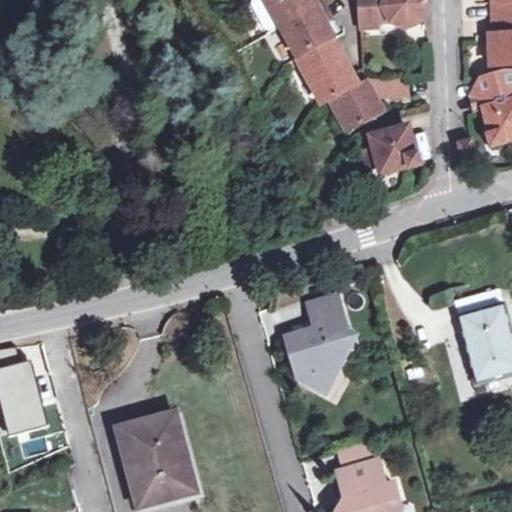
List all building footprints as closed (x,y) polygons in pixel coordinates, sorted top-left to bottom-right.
[(267,0),(299,59),(332,40),(334,39),(330,32),(329,30),(324,22),(312,0),(267,0)] [(320,0),(312,0),(324,22),(331,19),(320,0)] [(360,0),(361,26),(378,27),(378,21),(392,21),(400,26),(407,27),(417,25),(423,20),(426,15),(428,11),(428,4),(427,0),(360,0)] [(511,0),(496,0),(496,3),(497,19),(511,18),(511,0)] [(511,68),(511,18),(497,19),(494,19),(494,35),(488,35),(489,69),(511,68)] [(334,39),(341,36),(336,28),(330,32),(334,39)] [(357,86),(332,40),(299,59),(297,59),(322,106),(330,101),(357,86)] [(511,72),(505,73),(478,82),(487,111),(484,112),(492,139),(489,140),(493,151),(507,147),(506,143),(511,141),(511,72)] [(357,86),(330,101),(347,132),(382,113),(375,99),(366,81),(357,86)] [(372,81),(366,81),(375,99),(382,99),(372,81)] [(405,82),(372,81),(382,99),(405,100),(405,82)] [(376,153),(379,166),(382,175),(408,169),(409,171),(423,167),(419,154),(416,155),(409,127),(372,137),(376,153)] [(473,143),(462,146),(465,159),(477,155),(473,143)] [(379,166),(376,153),(370,154),(373,167),(379,166)] [(293,357),(297,356),(304,382),(316,390),(324,379),(337,375),(352,347),(339,296),(310,304),(316,329),(287,337),(293,357)] [(476,385),(511,375),(511,335),(504,306),(459,318),(476,385)] [(0,399),(10,434),(48,424),(31,360),(21,363),(16,348),(0,349),(0,399)] [(324,379),(316,390),(326,396),(337,375),(324,379)] [(186,456),(175,415),(123,429),(142,504),(190,492),(181,457),(186,456)] [(342,472),(376,462),(371,444),(337,454),(342,472)] [(376,462),(342,472),(340,473),(347,498),(353,497),(357,511),(356,511),(393,511),(392,505),(399,503),(394,484),(387,486),(380,461),(376,462)]
